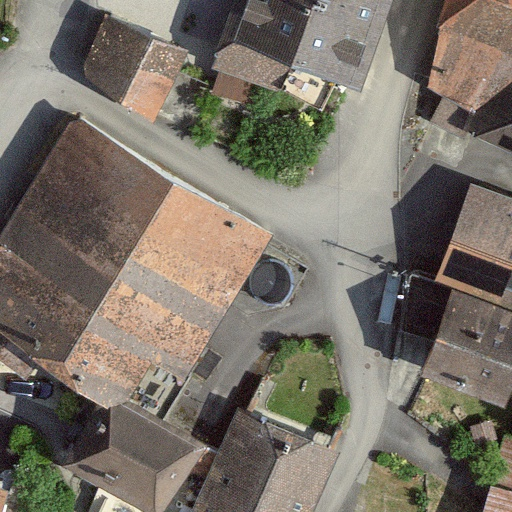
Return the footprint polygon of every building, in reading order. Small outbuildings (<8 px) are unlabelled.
[(240,0),(229,29),(358,79),(388,0),(240,0)] [(511,0),(448,0),(446,10),(426,78),(475,102),(467,122),(511,140),(511,0)] [(163,119),(195,43),(110,11),(87,70),(163,119)] [(273,223),(74,109),(0,241),(0,313),(107,385),(140,375),(159,340),(196,363),(273,223)] [(460,282),(511,300),(511,197),(468,182),(435,273),(460,282)] [(508,394),(511,383),(511,300),(460,282),(426,364),(508,394)] [(161,507),(215,430),(131,386),(118,400),(105,393),(72,456),(161,507)] [(308,511),(341,436),(244,395),(192,511),(308,511)] [(480,511),(511,511),(511,430),(503,428),(480,511)] [(0,482),(0,511),(8,511),(16,487),(0,482)]
